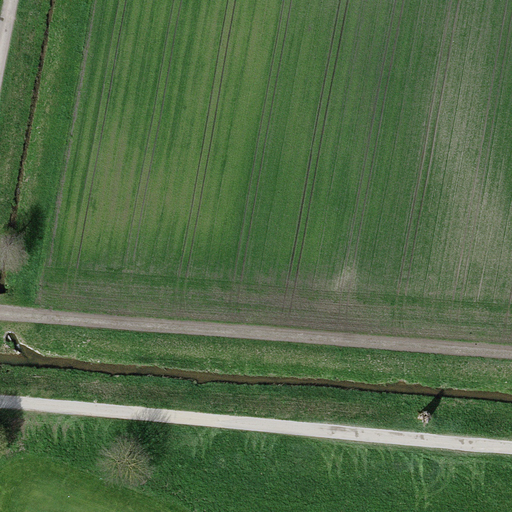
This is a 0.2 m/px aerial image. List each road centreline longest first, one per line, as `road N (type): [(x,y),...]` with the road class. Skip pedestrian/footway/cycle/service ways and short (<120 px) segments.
road 1 (track): [(0,409),(511,453)]
road 2 (track): [(0,320),(511,362)]
